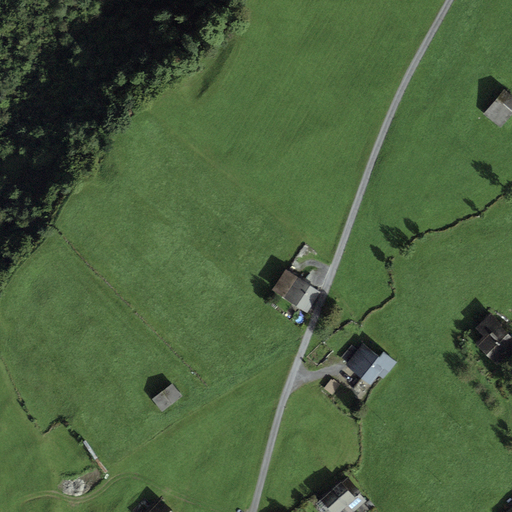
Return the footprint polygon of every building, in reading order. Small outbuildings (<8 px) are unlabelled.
[(511,96),(505,91),(486,114),(501,126),(511,112),(511,96)] [(275,288),(306,308),(318,290),(299,278),(298,279),(286,271),(275,288)] [(478,327),(487,336),(500,325),(501,324),(491,314),(478,327)] [(488,351),(504,335),(508,332),(503,326),(502,327),(500,325),(487,336),(480,343),(488,351)] [(511,337),(509,340),(504,335),(488,351),(496,359),(505,350),(509,355),(511,352),(511,337)] [(378,372),(384,377),(396,362),(383,352),(379,357),(363,344),(347,363),(371,381),(378,372)] [(332,394),(339,384),(331,378),(324,389),(332,394)] [(173,384),(154,399),(163,411),(182,396),(173,384)] [(354,509),(365,500),(359,493),(360,492),(347,478),(342,482),(341,481),(323,497),(335,511),(337,511),(344,506),(348,510),(352,507),(354,509)] [(171,511),(160,502),(150,511),(171,511)]
